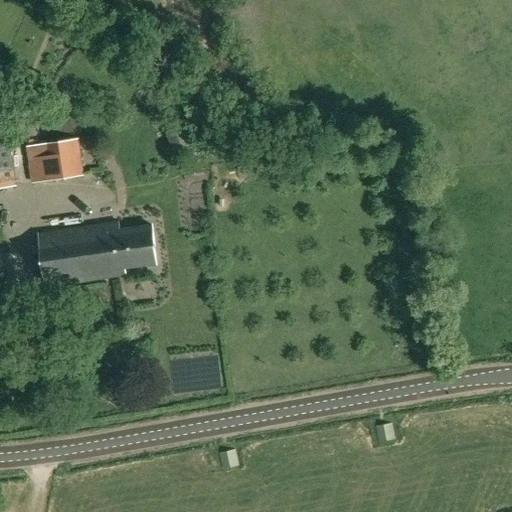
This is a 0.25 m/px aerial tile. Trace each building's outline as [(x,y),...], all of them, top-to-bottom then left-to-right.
[(0,187),(13,186),(3,120),(0,120),(0,187)] [(27,147),(33,184),(84,175),(79,138),(27,147)] [(47,288),(126,276),(125,270),(157,265),(151,225),(120,230),(119,223),(39,234),(47,288)] [(393,424),(376,427),(379,443),(396,440),(393,424)] [(235,450),(219,453),(222,470),(238,467),(235,450)]
